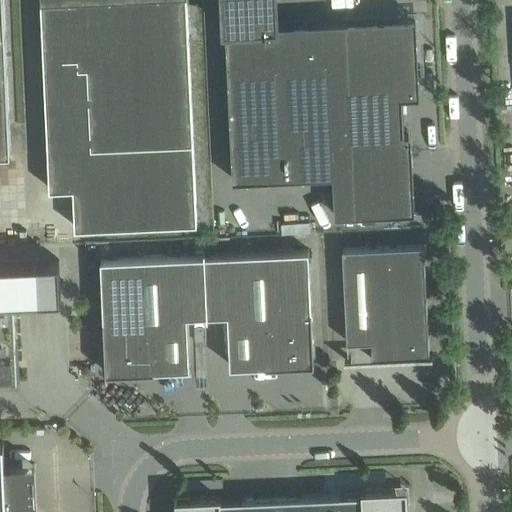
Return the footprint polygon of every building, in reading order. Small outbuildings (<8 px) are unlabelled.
[(0,0),(0,150),(11,150),(3,0),(0,0)] [(40,0),(42,36),(49,188),(93,186),(94,225),(75,226),(75,227),(197,221),(186,0),(40,0)] [(332,84),(329,21),(276,23),(275,0),(223,0),(233,179),(333,174),(335,214),(338,214),(332,84)] [(332,84),(338,214),(414,210),(411,132),(404,132),(402,96),(419,95),(419,80),(418,80),(415,17),(348,20),(347,20),(329,21),(332,84)] [(95,237),(128,237),(128,227),(95,227),(95,237)] [(371,357),(371,358),(432,356),(432,354),(429,354),(424,244),(342,248),(347,341),(372,340),(372,357),(371,357)] [(204,253),(207,313),(228,312),(230,365),(266,363),(266,365),(314,362),(311,308),(308,249),(204,253)] [(187,314),(207,313),(204,253),(101,258),(103,318),(106,372),(154,370),(154,368),(189,367),(187,314)] [(0,378),(1,378),(6,378),(17,378),(16,355),(15,346),(13,298),(61,295),(59,259),(0,262),(0,378)] [(4,464),(3,442),(2,442),(2,443),(0,442),(0,511),(37,511),(35,462),(4,464)] [(407,511),(407,500),(406,500),(406,501),(402,501),(398,499),(395,496),(393,492),(392,488),(392,487),(361,488),(361,492),(231,498),(231,508),(221,509),(221,499),(221,495),(189,496),(190,497),(190,502),(187,505),(185,508),(181,511),(177,511),(176,511),(175,511),(407,511)] [(231,498),(221,499),(221,509),(231,508),(231,498)]
